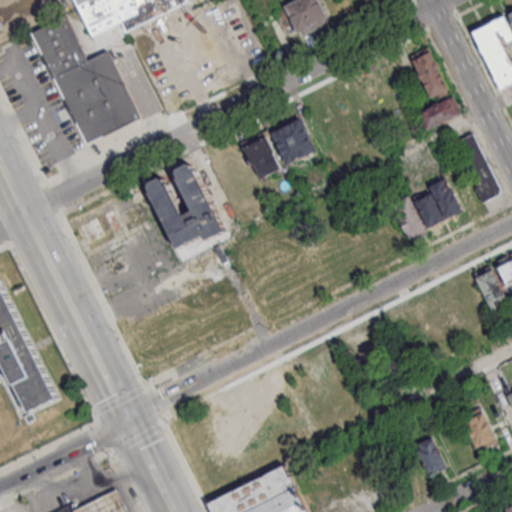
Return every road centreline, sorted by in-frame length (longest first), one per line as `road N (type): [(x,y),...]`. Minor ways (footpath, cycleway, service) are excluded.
road 1 (residential): [(25,214),(449,0)]
road 2 (residential): [(511,222),(127,420)]
road 3 (tertiary): [(427,0),(511,170)]
road 4 (primary): [(75,313),(0,163)]
road 5 (residential): [(127,420),(0,486)]
